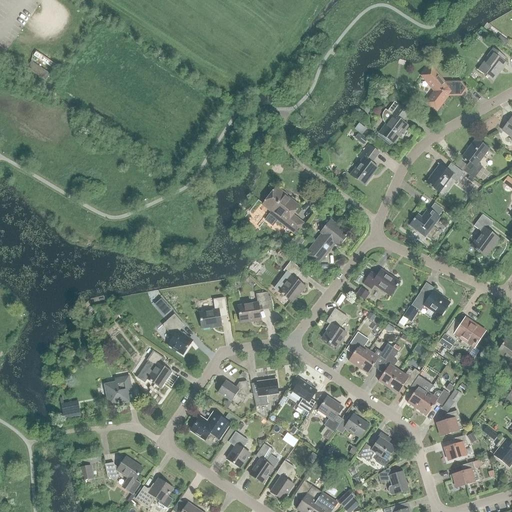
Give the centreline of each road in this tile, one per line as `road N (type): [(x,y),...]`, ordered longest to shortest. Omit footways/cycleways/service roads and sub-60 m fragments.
road 1 (residential): [(262,511),(164,445),(208,367),(236,349),(289,344)]
road 2 (residential): [(438,511),(411,429),(289,344)]
road 3 (residential): [(511,92),(417,149),(377,221)]
road 4 (residential): [(289,344),(378,237)]
road 5 (residential): [(378,237),(503,294)]
